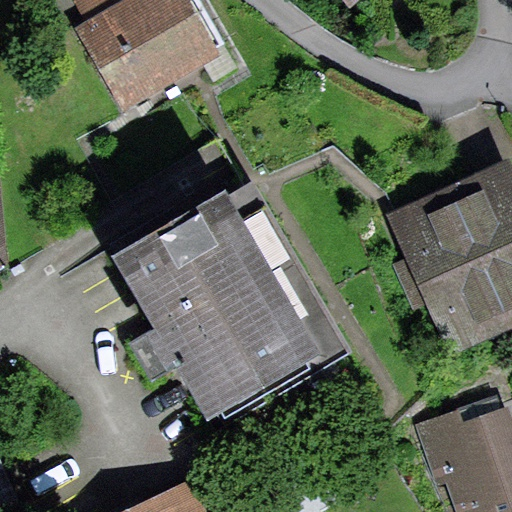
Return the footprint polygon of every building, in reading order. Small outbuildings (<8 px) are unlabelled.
[(85,0),(78,4),(130,94),(218,44),(193,0),(144,0),(130,8),(125,0),(85,0)] [(432,291),(454,339),(511,312),(511,217),(495,180),(401,222),(418,260),(403,267),(417,298),(432,291)] [(346,351),(250,185),(182,226),(172,210),(111,245),(164,327),(134,345),(152,375),(177,360),(180,365),(184,362),(211,407),(214,405),(224,423),(346,351)] [(511,511),(511,443),(502,413),(455,430),(451,419),(422,429),(439,478),(448,475),(460,511),(511,511)] [(0,511),(14,511),(0,480),(0,511)] [(193,511),(185,494),(147,511),(193,511)]
